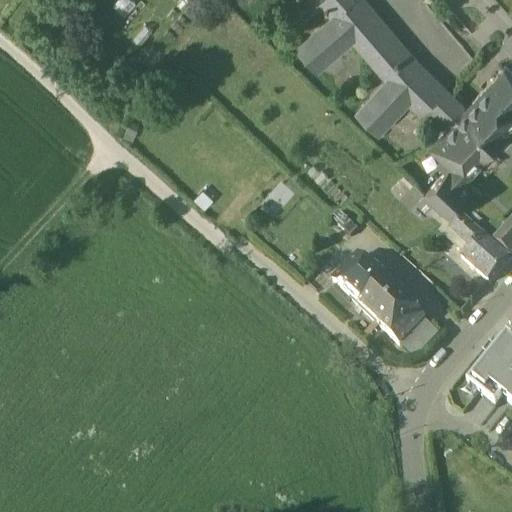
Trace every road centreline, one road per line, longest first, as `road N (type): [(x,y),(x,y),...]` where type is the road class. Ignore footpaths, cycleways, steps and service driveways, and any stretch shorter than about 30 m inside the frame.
road 1 (residential): [(0,35),(419,402)]
road 2 (track): [(0,255),(108,134)]
road 3 (residential): [(419,402),(511,301)]
